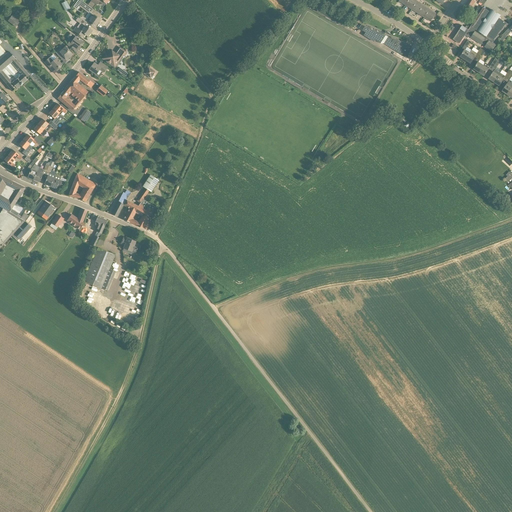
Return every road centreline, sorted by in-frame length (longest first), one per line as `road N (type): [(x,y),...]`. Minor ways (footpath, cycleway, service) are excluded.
road 1 (unclassified): [(371,511),(156,238)]
road 2 (track): [(214,308),(309,272),(443,245),(511,218)]
road 3 (track): [(161,244),(128,378),(54,511)]
road 4 (tertiary): [(0,151),(125,0)]
road 5 (residential): [(156,238),(0,170)]
road 6 (track): [(213,92),(156,238)]
